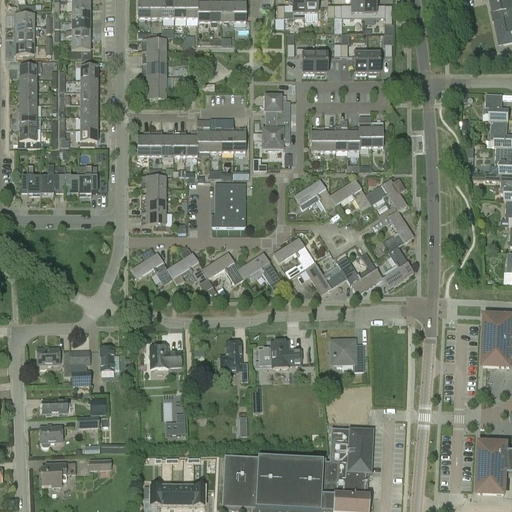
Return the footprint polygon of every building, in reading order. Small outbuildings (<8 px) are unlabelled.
[(137,0),(137,3),(137,22),(150,22),(150,12),(150,3),(149,0),(137,0)] [(150,12),(150,22),(162,22),(162,2),(161,0),(155,0),(155,3),(150,3),(150,12)] [(162,2),(162,22),(174,22),(174,5),(174,2),(173,0),(167,0),(167,2),(162,2)] [(174,5),(174,22),(186,22),(186,15),(186,2),(185,0),(179,0),(179,2),(174,2),(174,5)] [(186,15),(186,22),(197,22),(197,7),(197,0),(191,0),(191,2),(186,2),(186,15)] [(291,0),(292,9),(292,21),(305,21),(305,17),(304,17),(304,0),(291,0)] [(304,0),(304,17),(305,17),(317,17),(316,0),(304,0)] [(341,9),(341,21),(363,21),(362,0),(350,0),(350,9),(341,9)] [(362,0),(363,21),(384,21),(384,9),(375,9),(375,0),(362,0)] [(511,0),(488,0),(492,14),(494,24),(494,25),(498,43),(502,42),(503,47),(511,44),(511,0)] [(233,6),(233,26),(245,26),(245,1),(239,1),(239,6),(233,6)] [(197,22),(197,26),(209,26),(209,6),(209,2),(203,2),(203,7),(197,7),(197,22)] [(209,6),(209,26),(210,26),(210,29),(211,30),(215,30),(217,29),(217,26),(222,26),(222,6),(221,2),(215,2),(209,2),(209,6)] [(222,6),(222,26),(233,26),(233,6),(233,2),(227,2),(227,6),(222,6)] [(71,5),(71,14),(90,14),(90,5),(71,5)] [(71,14),(71,24),(90,24),(90,14),(71,14)] [(14,19),(14,29),(34,29),(34,19),(14,19)] [(71,34),(91,34),(91,31),(90,31),(90,24),(71,24),(71,34)] [(14,29),(14,39),(34,39),(38,39),(38,34),(34,34),(34,29),(14,29)] [(65,34),(65,39),(71,39),(71,44),(91,44),(91,34),(71,34),(65,34)] [(195,39),(186,38),(186,44),(187,44),(187,49),(194,49),(195,39)] [(14,39),(14,49),(34,49),(34,39),(14,39)] [(68,54),(68,62),(81,62),(81,54),(90,54),(90,53),(92,51),(91,50),(91,44),(71,44),(71,54),(68,54)] [(141,44),(141,56),(144,56),(146,56),(151,56),(166,56),(166,44),(141,44)] [(14,49),(14,59),(34,59),(34,49),(14,49)] [(296,52),(296,58),(302,58),(302,77),(314,77),(314,52),(296,52)] [(314,52),(314,77),(316,77),(316,78),(323,78),(323,77),(326,77),(326,52),(314,52)] [(354,52),(354,77),(366,77),(366,57),(367,57),(367,52),(354,52)] [(141,62),(141,68),(142,68),(146,68),(162,68),(163,68),(166,68),(166,66),(166,56),(151,56),(146,56),(146,62),(141,62)] [(366,57),(366,77),(368,77),(368,78),(376,78),(376,77),(379,77),(379,57),(367,57),(366,57)] [(19,70),(19,83),(36,83),(36,76),(40,76),(40,64),(29,64),(29,70),(19,70)] [(75,64),(75,70),(80,70),(80,83),(97,83),(97,70),(89,70),(89,64),(75,64)] [(141,80),(146,80),(166,80),(166,68),(163,68),(162,68),(146,68),(142,68),(141,68),(141,74),(141,80)] [(141,86),(141,91),(146,91),(165,92),(166,80),(146,80),(146,86),(141,86)] [(19,83),(19,95),(36,95),(36,83),(19,83)] [(80,83),(80,95),(97,95),(97,83),(80,83)] [(141,98),(141,104),(165,104),(165,92),(146,91),(146,98),(141,98)] [(19,95),(19,108),(36,108),(36,95),(19,95)] [(80,95),(80,108),(97,108),(97,95),(80,95)] [(486,97),(485,117),(489,117),(488,124),(491,124),(507,125),(508,112),(500,112),(501,98),(486,97)] [(264,98),(264,115),(267,115),(289,115),(290,105),(286,105),(286,98),(264,98)] [(19,108),(19,120),(36,120),(36,108),(19,108)] [(80,108),(80,120),(97,120),(97,108),(80,108)] [(267,119),(267,131),(289,131),(289,119),(289,115),(267,115),(267,119)] [(19,120),(19,133),(36,133),(40,133),(40,120),(36,120),(19,120)] [(80,120),(80,133),(97,133),(97,120),(80,120)] [(334,136),(334,155),(346,155),(346,136),(346,131),(346,124),(340,124),(340,131),(334,131),(334,136)] [(507,125),(491,124),(490,143),(494,144),(494,151),(496,151),(496,150),(511,151),(511,138),(507,138),(507,125)] [(370,127),(370,151),(383,151),(383,126),(375,126),(370,126),(370,127)] [(359,132),(359,151),(370,151),(370,127),(364,127),(364,132),(359,132)] [(197,135),(197,155),(209,155),(209,135),(209,131),(203,131),(204,135),(197,135)] [(209,135),(209,155),(221,155),(221,135),(221,131),(215,131),(215,135),(209,135)] [(221,135),(221,155),(233,155),(233,135),(233,131),(227,131),(227,135),(221,135)] [(233,135),(233,155),(245,155),(245,131),(239,131),(239,135),(233,135)] [(262,131),(261,153),(266,153),(283,153),(283,146),(289,146),(289,131),(267,131),(262,131)] [(310,136),(310,155),(323,155),(323,136),(323,131),(316,131),(316,136),(310,136)] [(323,136),(323,155),(334,155),(334,136),(334,131),(328,131),(328,136),(323,136)] [(346,136),(346,155),(359,155),(359,151),(359,132),(359,131),(352,131),(352,136),(346,136)] [(19,145),(19,151),(40,151),(40,133),(36,133),(19,133),(19,145)] [(80,133),(80,150),(94,150),(94,145),(97,145),(97,133),(80,133)] [(137,140),(137,152),(137,160),(149,160),(149,140),(149,135),(143,135),(143,140),(137,140)] [(149,140),(149,160),(161,160),(161,140),(161,135),(155,135),(155,140),(149,140)] [(161,140),(161,160),(173,160),(173,140),(173,135),(167,135),(167,140),(161,140)] [(173,140),(173,160),(185,160),(185,140),(185,135),(179,135),(179,140),(173,140)] [(185,140),(185,160),(197,160),(197,155),(197,135),(191,135),(191,140),(185,140)] [(489,169),(489,177),(511,177),(511,164),(510,165),(511,151),(496,150),(496,151),(494,151),(496,151),(495,169),(489,169)] [(385,165),(381,168),(386,173),(390,170),(385,165)] [(21,179),(21,195),(27,195),(27,198),(40,198),(40,179),(32,179),(32,169),(27,169),(27,179),(21,179)] [(40,179),(40,198),(48,198),(53,198),(53,195),(59,195),(59,169),(47,170),(47,179),(40,179)] [(59,169),(59,195),(64,195),(64,198),(78,198),(78,179),(70,179),(70,169),(59,169)] [(78,179),(78,198),(86,198),(91,198),(91,195),(96,195),(97,169),(85,169),(78,170),(78,179)] [(485,177),(485,184),(501,185),(500,197),(504,197),(504,204),(506,204),(506,203),(511,203),(511,177),(489,177),(485,177)] [(141,186),(141,192),(143,192),(146,192),(166,192),(166,180),(146,180),(146,186),(141,186)] [(389,182),(364,198),(371,209),(387,198),(396,214),(397,214),(406,208),(398,196),(404,192),(397,182),(391,186),(389,182)] [(318,183),(293,199),(302,213),(317,203),(325,214),(335,208),(329,199),(318,183)] [(354,183),(329,199),(335,208),(340,205),(343,209),(353,202),(361,215),(371,209),(364,198),(354,183)] [(212,223),(212,230),(245,230),(245,188),(215,188),(215,223),(212,223)] [(141,198),(141,205),(142,205),(146,205),(165,205),(166,192),(146,192),(146,198),(141,198)] [(501,223),(500,230),(509,230),(510,230),(511,230),(511,203),(506,203),(506,204),(504,204),(506,204),(505,223),(501,223)] [(141,205),(141,216),(146,216),(165,216),(165,205),(146,205),(141,205)] [(397,236),(381,246),(387,256),(397,250),(413,240),(397,214),(396,214),(387,220),(397,236)] [(141,222),(141,229),(153,229),(153,234),(165,234),(165,216),(146,216),(146,222),(141,222)] [(500,230),(509,230),(510,230),(509,250),(511,250),(511,230),(510,230),(509,230),(500,230)] [(277,255),(272,258),(278,267),(292,258),(294,261),(296,259),(301,267),(296,270),(299,276),(304,273),(314,267),(298,241),(277,255)] [(386,279),(381,282),(387,292),(413,275),(397,250),(387,256),(395,268),(384,275),(386,279)] [(143,261),(154,257),(152,252),(141,257),(143,261)] [(156,256),(130,272),(136,283),(153,272),(163,288),(173,282),(166,272),(156,256)] [(166,272),(173,282),(177,288),(183,284),(181,280),(190,275),(203,296),(207,293),(212,290),(208,282),(201,272),(191,256),(166,272)] [(227,256),(201,272),(208,282),(224,272),(234,288),(243,282),(237,273),(227,256)] [(263,256),(237,273),(243,282),(259,272),(270,288),(273,293),(283,288),(263,256)] [(365,257),(360,260),(366,270),(371,266),(365,257)] [(345,260),(336,266),(340,273),(346,282),(356,298),(381,282),(375,272),(362,281),(360,278),(358,279),(345,260)] [(314,267),(304,273),(320,298),(346,282),(340,273),(324,283),(314,267)] [(295,269),(284,276),(289,283),(299,276),(296,270),(295,269)] [(212,290),(207,293),(211,299),(216,296),(212,290)] [(479,446),(477,496),(504,497),(504,476),(511,476),(511,340),(510,341),(511,320),(485,319),(483,369),(509,370),(509,364),(511,364),(511,453),(505,453),(506,447),(479,446)] [(354,343),(330,343),(330,352),(333,352),(333,358),(330,358),(331,367),(354,367),(354,375),(363,375),(362,358),(354,359),(354,343)] [(381,365),(381,371),(398,372),(399,344),(381,344),(381,351),(373,350),(373,364),(381,365)] [(262,352),(257,353),(258,370),(271,369),(271,371),(288,370),(288,369),(300,368),(299,353),(287,354),(287,345),(270,345),(271,352),(268,352),(268,351),(262,351),(262,352)] [(225,361),(218,361),(219,375),(240,375),(240,386),(247,386),(246,367),(240,367),(240,347),(225,347),(225,361)] [(149,357),(148,358),(148,362),(150,364),(150,372),(168,372),(168,370),(181,370),(180,355),(167,356),(167,349),(149,350),(149,357)] [(299,350),(299,353),(300,368),(300,374),(312,374),(311,350),(299,350)] [(113,351),(99,351),(100,374),(113,374),(113,373),(118,373),(118,359),(113,359),(113,351)] [(58,352),(36,353),(37,369),(38,369),(38,371),(40,373),(44,373),(46,371),(45,369),(52,368),(52,365),(59,365),(58,352)] [(88,354),(70,355),(70,361),(70,369),(89,368),(88,354)] [(90,377),(72,377),(72,379),(72,391),(90,390),(90,377)] [(105,401),(89,402),(90,419),(106,418),(105,401)] [(66,404),(42,405),(42,417),(67,416),(66,404)] [(98,421),(77,422),(78,432),(98,431),(98,421)] [(61,430),(39,431),(40,447),(41,447),(41,449),(43,450),(47,450),(49,449),(48,446),(55,446),(55,443),(62,443),(61,430)] [(224,460),(221,511),(243,511),(368,511),(369,499),(364,499),(365,477),(371,477),(373,432),(348,431),(348,432),(331,431),(329,465),(224,460)] [(101,455),(125,455),(125,447),(101,446),(101,455)] [(110,463),(89,464),(89,473),(110,472),(110,463)] [(45,470),(41,471),(41,489),(51,489),(51,491),(60,490),(60,484),(66,483),(66,477),(75,477),(75,466),(64,466),(45,467),(45,470)] [(149,491),(149,510),(160,510),(160,491),(149,491)] [(160,491),(160,510),(171,510),(171,491),(160,491)] [(171,491),(171,510),(182,510),(182,491),(171,491)] [(182,491),(182,510),(193,511),(193,491),(182,491)] [(193,491),(193,511),(204,511),(204,491),(193,491)]
